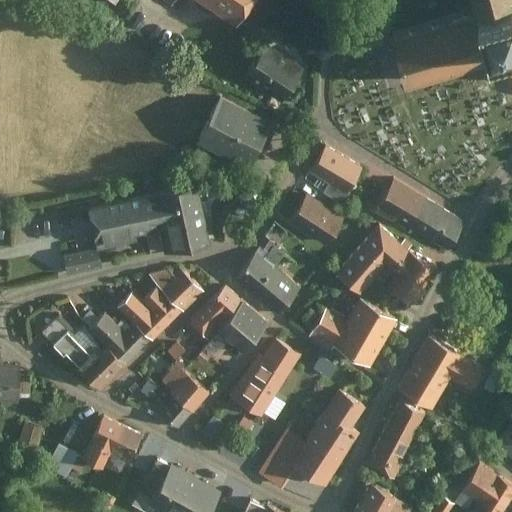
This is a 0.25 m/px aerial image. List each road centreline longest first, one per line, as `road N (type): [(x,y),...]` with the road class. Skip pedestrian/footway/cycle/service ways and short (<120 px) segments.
road 1 (residential): [(211,252),(248,237),(319,130),(477,223)]
road 2 (residential): [(477,223),(334,511)]
road 3 (residential): [(176,441),(245,347),(276,321),(222,275)]
road 4 (residential): [(0,308),(104,271),(211,252)]
road 5 (residential): [(222,275),(106,403)]
road 6 (residential): [(176,441),(323,511)]
road 7 (residential): [(0,332),(106,403)]
